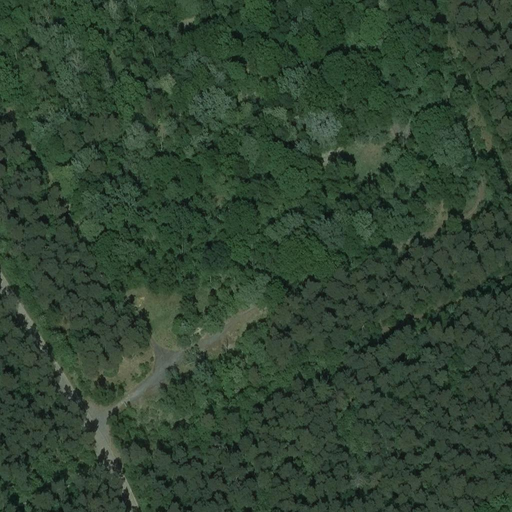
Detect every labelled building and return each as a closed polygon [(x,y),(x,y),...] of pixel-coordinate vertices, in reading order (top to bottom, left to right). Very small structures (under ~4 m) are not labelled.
[(71,0),(65,0),(58,3),(69,35),(81,38),(103,29),(110,20),(102,0),(86,0),(87,1),(82,3),(81,0),(77,0),(79,4),(74,6),(71,0)] [(329,0),(337,21),(348,24),(371,15),(378,5),(375,0),(329,0)] [(260,16),(247,21),(259,53),(270,56),(293,47),(299,38),(287,5),(274,10),(276,19),(272,21),(269,13),(265,14),(268,22),(263,24),(260,16)] [(182,47),(169,52),(181,84),(192,87),(215,78),(221,69),(209,36),(196,41),(198,50),(193,52),(191,43),(187,45),(190,53),(185,55),(182,47)] [(378,62),(365,68),(376,99),(388,102),(405,95),(408,88),(397,56),(383,60),(385,68),(380,70),(378,62)] [(103,79),(91,84),(102,116),(113,119),(136,110),(143,101),(130,68),(117,73),(120,82),(115,84),(112,75),(108,77),(111,85),(106,87),(103,79)] [(317,86),(304,91),(316,123),(327,126),(350,118),(356,108),(344,76),(331,80),(333,89),(328,91),(326,83),(322,84),(325,92),(320,94),(317,86)] [(239,117),(226,122),(237,154),(249,157),(271,148),(278,139),(266,107),(252,111),(255,120),(250,122),(248,114),(244,115),(247,123),(242,125),(239,117)] [(403,146),(390,151),(402,183),(413,185),(436,177),(443,167),(431,136),(417,141),(419,148),(415,150),(412,142),(409,144),(412,152),(406,154),(403,146)] [(162,150),(149,155),(160,187),(172,190),(194,181),(201,172),(188,139),(175,144),(178,153),(173,155),(170,147),(167,148),(169,156),(164,158),(162,150)] [(325,178),(312,183),(323,215),(335,218),(358,209),(364,200),(352,167),(338,172),(341,181),(336,183),(334,175),(330,176),(333,184),(328,186),(325,178)] [(272,199),(259,205),(271,236),(282,239),(299,232),(303,225),(291,193),(277,197),(280,205),(275,207),(272,199)] [(218,220),(205,225),(217,257),(227,260),(245,253),(249,246),(238,214),(223,218),(226,226),(221,228),(218,220)]
